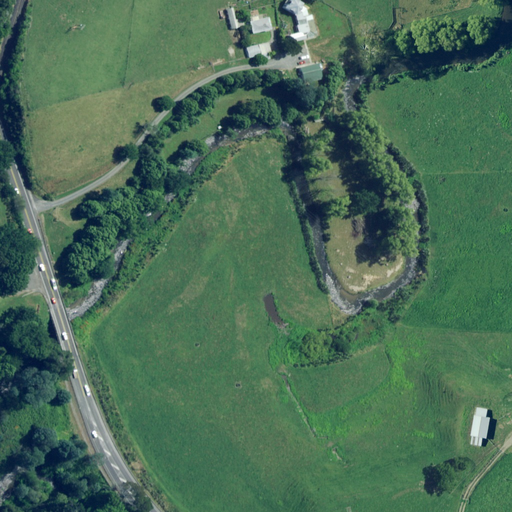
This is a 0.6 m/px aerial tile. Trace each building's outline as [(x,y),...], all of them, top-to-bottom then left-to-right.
[(296,7),(298,3),(293,0),(284,0),(280,7),(292,14),(295,26),(294,26),(296,34),(298,34),(300,39),(313,36),(308,15),(304,16),(302,5),(296,7)] [(233,20),(230,7),(224,9),(229,29),(242,25),(240,18),(233,20)] [(268,29),(266,17),(247,21),(250,33),(268,29)] [(243,48),(245,57),(254,55),(255,61),(266,58),(265,52),(267,52),(265,42),(243,48)] [(317,79),(313,63),(296,67),(299,83),(317,79)] [(488,409),(477,407),(471,444),(481,446),(483,438),(487,438),(490,418),(487,417),(488,409)]
